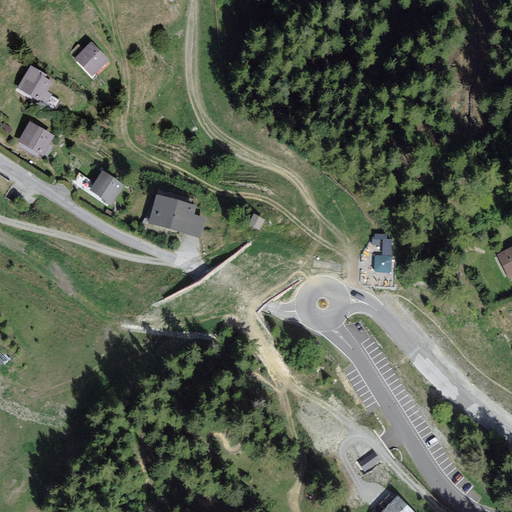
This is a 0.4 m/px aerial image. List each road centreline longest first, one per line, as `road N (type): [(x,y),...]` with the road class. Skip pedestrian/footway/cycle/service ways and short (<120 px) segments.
road 1 (track): [(353,261),(261,197),(218,191),(129,146),(107,0)]
road 2 (residential): [(324,320),(360,359),(431,474),(473,511)]
road 3 (track): [(299,186),(206,122),(194,89),(194,0)]
road 4 (residential): [(511,434),(439,381),(377,310),(339,299)]
road 5 (track): [(187,265),(108,231),(0,164)]
road 6 (track): [(187,265),(120,256),(0,220)]
